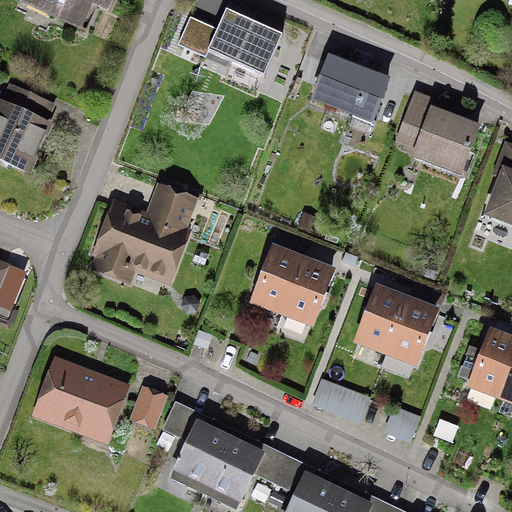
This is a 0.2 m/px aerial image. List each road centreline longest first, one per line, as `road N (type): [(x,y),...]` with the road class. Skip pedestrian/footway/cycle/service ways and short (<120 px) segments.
road 1 (residential): [(269,0),(433,68),(511,117)]
road 2 (residential): [(59,248),(159,0)]
road 3 (residential): [(0,425),(45,310),(59,248)]
